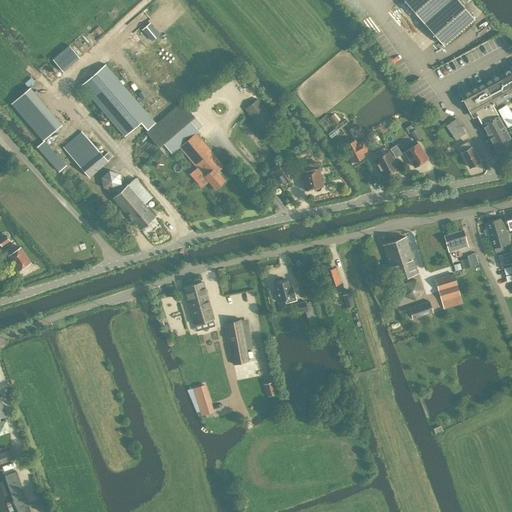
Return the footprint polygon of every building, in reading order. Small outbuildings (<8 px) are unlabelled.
[(403,0),(427,27),(443,46),(475,18),(458,0),(403,0)] [(142,29),(152,41),(160,35),(150,23),(142,29)] [(63,72),(79,58),(68,45),(52,59),(63,72)] [(106,65),(82,85),(125,136),(141,122),(146,129),(155,122),(149,115),(106,65)] [(511,68),(487,82),(502,102),(511,96),(511,68)] [(497,105),(502,102),(487,82),(460,96),(470,114),(474,112),(500,158),(511,151),(511,140),(493,105),(496,103),(497,105)] [(44,140),(62,124),(29,87),(12,103),(44,140)] [(245,109),(261,129),(262,128),(273,119),(257,99),(245,109)] [(176,106),(146,132),(159,147),(165,142),(189,121),(194,117),(182,101),(176,106)] [(329,118),(334,125),(339,121),(333,114),(329,118)] [(446,125),(455,139),(465,133),(455,118),(446,125)] [(415,128),(412,123),(405,128),(409,134),(411,133),(416,141),(421,138),(415,128)] [(108,161),(107,160),(112,156),(108,152),(104,156),(85,135),(81,130),(63,147),(67,151),(89,177),(108,161)] [(224,166),(196,133),(180,147),(215,188),(225,180),(218,171),(224,166)] [(45,140),(37,147),(43,153),(50,147),(45,140)] [(364,140),(356,144),(355,140),(345,145),(353,162),(363,157),(361,153),(369,149),(364,140)] [(469,167),(471,166),(472,167),(475,166),(475,164),(479,162),(471,146),(469,147),(466,142),(459,146),(462,151),(461,152),(469,167)] [(418,143),(404,151),(414,167),(414,166),(417,167),(420,165),(420,162),(428,158),(418,143)] [(401,153),(396,145),(390,149),(396,157),(401,153)] [(389,150),(388,151),(386,146),(378,150),(372,153),(383,174),(388,171),(391,173),(396,170),(397,167),(398,166),(389,150)] [(293,177),(284,163),(274,170),(283,183),(293,177)] [(60,170),(63,174),(66,171),(69,169),(66,165),(60,170)] [(323,186),(318,167),(318,165),(300,169),(300,171),(304,190),(314,188),(314,189),(317,191),(319,190),(321,188),(321,186),(323,186)] [(109,170),(101,177),(103,188),(113,191),(115,190),(118,193),(124,188),(121,184),(119,173),(109,170)] [(118,193),(113,197),(140,229),(155,216),(144,203),(151,198),(150,196),(135,179),(124,188),(118,193)] [(486,222),(490,238),(493,247),(510,243),(502,218),(486,222)] [(463,230),(444,235),(448,252),(462,247),(468,246),(463,230)] [(0,237),(0,241),(2,245),(3,244),(6,249),(5,249),(9,255),(18,269),(30,261),(21,247),(14,252),(10,246),(13,244),(6,234),(0,237)] [(382,245),(395,280),(418,272),(406,237),(382,245)] [(511,265),(511,251),(498,255),(502,268),(511,265)] [(475,253),(467,255),(468,258),(470,266),(478,264),(475,253)] [(461,260),(460,260),(462,269),(464,268),(470,266),(468,258),(461,260)] [(336,292),(344,290),(336,267),(324,271),(329,287),(334,285),(336,292)] [(453,274),(435,279),(444,308),(462,303),(453,274)] [(287,280),(276,283),(278,292),(276,293),(278,302),(286,300),(286,302),(295,300),(292,286),(288,286),(287,280)] [(203,283),(184,288),(194,325),(196,331),(202,329),(203,331),(205,331),(207,331),(209,329),(208,328),(214,326),(213,320),(213,319),(203,283)] [(350,293),(343,295),(347,307),(354,305),(350,293)] [(312,299),(299,303),(306,330),(320,326),(312,299)] [(433,312),(429,301),(408,308),(412,319),(433,312)] [(248,361),(246,349),(252,348),(248,325),(241,326),(240,320),(225,323),(234,364),(248,361)] [(272,381),(264,384),(268,396),(276,393),(272,381)] [(205,385),(193,389),(202,415),(213,411),(205,385)] [(0,435),(11,432),(6,419),(1,421),(0,419),(0,417),(6,416),(0,398),(0,435)] [(11,449),(0,452),(0,463),(14,458),(11,449)] [(16,471),(4,475),(16,509),(17,509),(28,505),(16,472),(16,471)]
